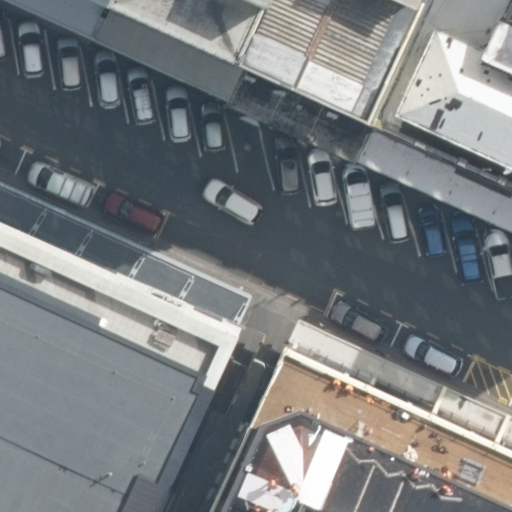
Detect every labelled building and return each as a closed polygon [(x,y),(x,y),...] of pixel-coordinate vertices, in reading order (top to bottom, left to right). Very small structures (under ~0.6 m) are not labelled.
[(107,0),(237,60),(265,0),(107,0)] [(265,0),(237,60),(374,122),(429,0),(265,0)] [(511,0),(429,0),(374,122),(511,185),(511,0)] [(164,511),(250,333),(0,214),(0,511),(164,511)] [(511,511),(511,457),(250,333),(164,511),(511,511)]
